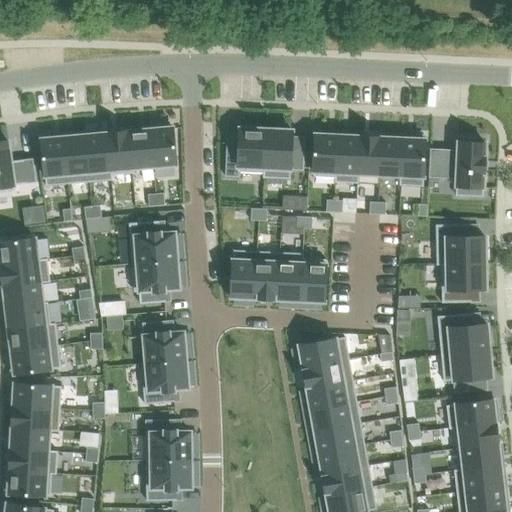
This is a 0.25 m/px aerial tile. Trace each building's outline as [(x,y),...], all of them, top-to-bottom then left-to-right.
[(160,128),(151,129),(155,166),(176,164),(176,163),(176,162),(173,129),(173,127),(171,127),(171,124),(160,125),(160,128)] [(227,143),(225,176),(238,176),(238,172),(263,173),(264,173),(266,128),(251,127),(251,128),(240,128),(240,130),(239,143),(227,143)] [(263,173),(263,178),(290,179),(291,169),(303,170),(304,146),(292,146),(293,132),(292,132),(292,130),(282,130),(282,128),(266,128),(264,173),(263,173)] [(151,129),(129,131),(133,168),(155,166),(151,129)] [(314,169),(313,176),(335,177),(336,177),(338,135),(328,134),(328,131),(317,130),(317,134),(315,134),(315,136),(313,169),(314,169)] [(129,131),(107,133),(111,175),(112,175),(134,173),(133,168),(129,131)] [(107,133),(85,135),(90,182),(113,180),(112,175),(111,175),(107,133)] [(42,141),(45,174),(46,186),(68,184),(64,137),(55,138),(54,134),(43,135),(44,139),(42,139),(42,141)] [(85,135),(64,137),(68,184),(90,182),(85,135)] [(335,177),(335,182),(358,183),(359,174),(358,174),(360,136),(338,135),(336,177),(335,177)] [(400,176),(399,185),(423,186),(425,139),(423,139),(424,135),(413,135),(412,138),(403,138),(401,176),(400,176)] [(360,136),(358,174),(359,174),(379,175),(381,137),(360,136)] [(0,191),(13,190),(15,190),(14,185),(27,183),(25,175),(35,174),(33,158),(11,161),(8,141),(7,141),(6,141),(5,137),(0,137),(0,191)] [(381,137),(379,175),(400,176),(401,176),(403,138),(381,137)] [(430,149),(429,177),(457,178),(456,195),(483,197),(486,143),(484,143),(475,142),(476,138),(461,137),(461,142),(460,141),(460,142),(458,142),(458,150),(430,149)] [(164,193),(156,194),(157,206),(165,205),(164,193)] [(156,194),(148,194),(149,206),(157,206),(156,194)] [(327,200),(326,212),(334,212),(335,200),(327,200)] [(335,200),(334,212),(342,213),(343,200),(335,200)] [(370,202),(369,214),(377,214),(378,202),(370,202)] [(378,202),(377,214),(386,215),(386,202),(378,202)] [(419,204),(419,216),(427,217),(427,204),(419,204)] [(100,205),(92,206),(94,218),(102,217),(100,205)] [(92,206),(84,207),(86,219),(94,218),(92,206)] [(71,208),(63,210),(64,222),(72,221),(71,208)] [(251,208),(251,220),(259,220),(259,209),(251,208)] [(259,209),(259,220),(267,221),(267,209),(259,209)] [(296,216),(296,228),(304,229),(305,216),(296,216)] [(305,216),(304,229),(312,229),(313,217),(305,216)] [(159,221),(129,223),(132,264),(177,260),(175,232),(161,233),(161,232),(160,232),(159,228),(159,221)] [(469,224),(436,225),(437,265),(442,265),(442,263),(487,263),(486,247),(485,247),(485,236),(483,236),(469,236),(469,224)] [(0,257),(1,264),(38,260),(35,238),(33,238),(0,242),(0,257)] [(84,246),(72,248),(73,256),(85,254),(84,246)] [(233,261),(231,295),(231,297),(255,298),(257,251),(233,250),(233,261)] [(257,251),(255,298),(278,299),(280,252),(257,251)] [(280,252),(278,299),(301,300),(303,258),(304,258),(304,253),(280,252)] [(85,254),(73,256),(74,264),(86,262),(85,254)] [(38,260),(1,264),(4,286),(41,282),(41,283),(50,282),(47,258),(38,260)] [(303,258),(301,300),(324,301),(325,299),(326,266),(326,259),(304,258),(303,258)] [(177,260),(132,264),(134,291),(139,291),(140,303),(165,301),(164,291),(165,291),(165,289),(179,288),(177,260)] [(487,263),(442,263),(442,265),(442,302),(471,302),(470,289),(484,289),(486,289),(486,279),(487,279),(487,263)] [(41,282),(4,286),(6,308),(43,304),(43,303),(41,283),(41,282)] [(91,289),(79,291),(80,298),(92,296),(91,289)] [(43,304),(6,308),(9,330),(51,325),(51,323),(48,302),(43,303),(43,304)] [(94,310),(80,312),(81,320),(95,318),(94,310)] [(471,313),(438,316),(441,354),(491,350),(489,334),(488,334),(487,324),(486,324),(485,324),(472,325),(471,313)] [(167,321),(143,323),(146,362),(146,363),(186,360),(184,332),(169,333),(169,331),(168,331),(167,321)] [(51,325),(9,330),(12,352),(58,346),(56,323),(51,323),(51,325)] [(102,333),(90,333),(90,341),(102,341),(102,333)] [(301,345),(299,345),(303,367),(349,358),(346,337),(334,339),(301,345)] [(102,341),(90,341),(91,349),(103,349),(102,341)] [(13,361),(9,361),(10,372),(14,372),(14,373),(16,373),(50,369),(61,368),(58,346),(12,352),(13,361)] [(491,350),(441,354),(444,381),(453,380),(454,392),(477,390),(476,378),(490,377),(490,376),(492,376),(491,366),(492,366),(491,350)] [(392,352),(380,354),(381,362),(393,360),(392,352)] [(349,358),(303,367),(307,388),(353,380),(349,358)] [(146,362),(141,362),(145,404),(174,401),(173,391),(174,391),(174,389),(188,388),(186,360),(146,363),(146,362)] [(353,380),(307,388),(311,410),(357,401),(353,380)] [(11,385),(10,396),(14,396),(13,405),(60,408),(62,386),(50,385),(17,383),(15,383),(15,385),(11,385)] [(396,387),(384,388),(385,396),(397,395),(396,387)] [(397,395),(385,396),(386,405),(398,403),(397,395)] [(458,404),(446,405),(449,429),(454,428),(454,426),(495,421),(494,412),(497,412),(496,401),(493,401),(492,399),(490,400),(490,399),(458,404)] [(357,401),(311,410),(315,431),(361,423),(357,401)] [(105,402),(93,402),(93,411),(105,410),(105,402)] [(13,405),(12,427),(50,429),(49,431),(59,431),(60,408),(13,405)] [(105,410),(93,411),(93,419),(105,418),(105,410)] [(175,419),(145,420),(146,460),(191,460),(191,432),(176,432),(176,430),(175,430),(175,419)] [(495,421),(454,426),(454,428),(456,450),(461,449),(461,447),(498,443),(495,421)] [(361,423),(315,431),(319,453),(365,444),(361,423)] [(419,423),(407,425),(408,433),(420,431),(419,423)] [(12,427),(11,449),(48,451),(48,450),(49,431),(50,429),(12,427)] [(401,430),(389,431),(390,439),(402,438),(401,430)] [(420,431),(408,433),(409,441),(421,439),(420,431)] [(402,438),(390,439),(391,448),(404,446),(402,438)] [(498,443),(461,447),(461,449),(463,469),(500,465),(498,443)] [(365,444),(319,453),(323,474),(369,466),(365,444)] [(87,445),(86,453),(98,455),(99,447),(87,445)] [(11,449),(10,471),(52,474),(57,474),(58,451),(48,450),(48,451),(11,449)] [(86,453),(85,461),(97,463),(98,455),(86,453)] [(191,460),(146,460),(147,501),(176,500),(176,490),(177,490),(177,488),(192,487),(191,460)] [(463,469),(454,470),(456,492),(503,486),(500,465),(463,469)] [(369,466),(323,474),(327,496),(373,487),(369,466)] [(424,466),(412,467),(413,476),(425,474),(424,466)] [(5,480),(5,491),(8,492),(8,493),(10,493),(10,494),(44,496),(44,495),(51,496),(52,474),(10,471),(9,480),(5,480)] [(407,473),(395,474),(396,482),(408,481),(407,473)] [(425,474),(413,476),(414,484),(426,482),(425,474)] [(503,486),(456,492),(458,511),(474,511),(506,508),(503,486)] [(373,487),(327,496),(329,511),(360,511),(365,511),(377,509),(373,487)] [(82,498),(81,506),(93,507),(94,499),(82,498)] [(3,504),(2,511),(53,511),(54,510),(43,508),(9,503),(7,503),(7,505),(3,504)]
